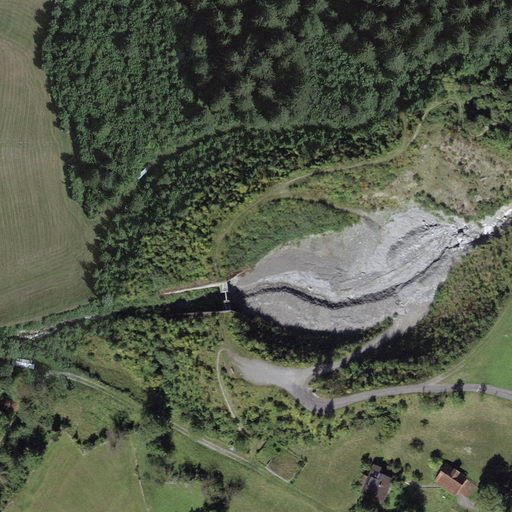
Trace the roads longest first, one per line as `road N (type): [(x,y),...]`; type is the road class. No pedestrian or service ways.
road 1 (track): [(0,445),(46,377),(68,374),(249,463)]
road 2 (unclassified): [(299,387),(321,405),(422,387),(511,395)]
road 3 (track): [(411,318),(352,361),(302,375),(299,387)]
